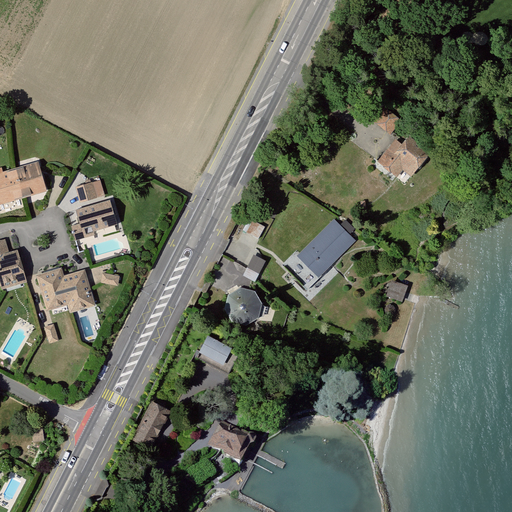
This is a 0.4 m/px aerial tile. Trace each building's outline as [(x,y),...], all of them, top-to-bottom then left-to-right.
[(380,123),(392,131),(402,118),(390,110),(380,123)] [(425,162),(394,138),(377,159),(398,176),(405,168),(414,175),(425,162)] [(41,160),(0,169),(0,201),(48,190),(41,160)] [(76,185),(80,201),(106,194),(101,178),(76,185)] [(111,200),(77,210),(85,235),(119,225),(111,200)] [(260,236),(266,224),(253,218),(247,229),(260,236)] [(354,242),(333,220),(298,254),(319,276),(354,242)] [(0,283),(1,283),(3,289),(28,281),(18,251),(0,256),(0,283)] [(253,254),(242,276),(255,282),(266,261),(253,254)] [(62,265),(36,273),(48,311),(69,304),(71,311),(96,304),(86,269),(65,276),(62,265)] [(118,285),(121,275),(104,270),(101,280),(118,285)] [(392,280),(386,297),(402,302),(408,286),(392,280)] [(256,289),(240,287),(230,294),(226,306),(235,321),(247,324),(260,316),(262,301),(256,289)] [(54,324),(44,327),(49,344),(59,342),(54,324)] [(208,335),(199,352),(224,365),(232,347),(208,335)] [(173,409),(155,399),(136,437),(155,446),(173,409)] [(255,440),(222,422),(209,446),(242,463),(255,440)]
